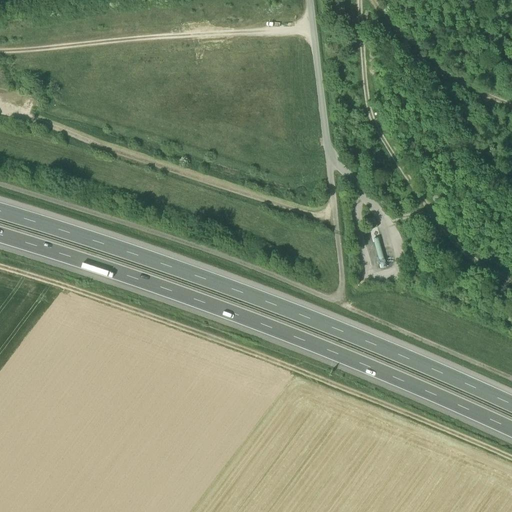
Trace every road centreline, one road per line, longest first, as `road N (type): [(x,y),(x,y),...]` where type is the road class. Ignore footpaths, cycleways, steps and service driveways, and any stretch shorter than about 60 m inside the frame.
road 1 (track): [(0,185),(221,254),(327,298),(342,288),(308,0)]
road 2 (motorway): [(0,237),(247,319),(511,429)]
road 3 (motorway): [(511,403),(255,296),(0,212)]
road 4 (track): [(511,459),(285,366),(0,268)]
road 5 (unknown): [(488,271),(443,235),(387,159),(357,85),(349,0)]
road 6 (track): [(327,298),(511,380)]
road 7 (unknown): [(368,0),(417,59),(511,115)]
